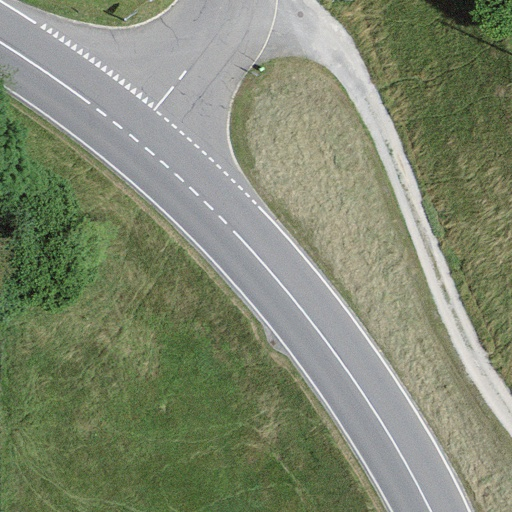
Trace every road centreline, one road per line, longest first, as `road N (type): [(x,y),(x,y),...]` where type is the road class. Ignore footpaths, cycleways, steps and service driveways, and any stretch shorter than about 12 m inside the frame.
road 1 (secondary): [(133,137),(198,194),(304,313),(398,449),(430,511)]
road 2 (residential): [(227,0),(190,65),(133,137)]
road 3 (secondary): [(0,43),(133,137)]
